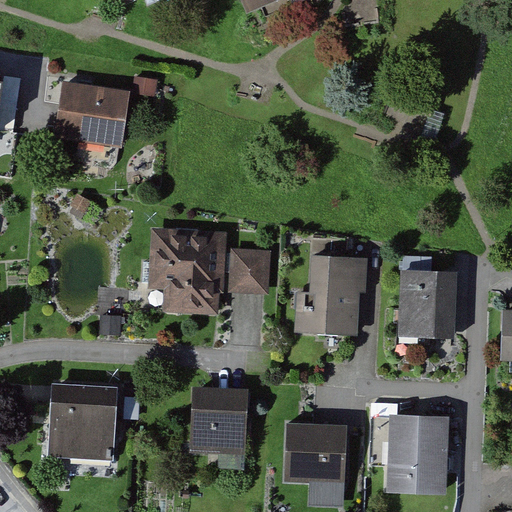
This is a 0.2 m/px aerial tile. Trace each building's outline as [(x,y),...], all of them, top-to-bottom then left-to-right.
[(148,0),(149,2),(155,0),(245,0),(249,9),(271,0),(148,0)] [(46,104),(58,105),(62,75),(49,74),(46,104)] [(130,90),(65,81),(57,136),(122,146),(130,90)] [(230,251),(230,233),(159,231),(156,306),(231,309),(231,290),(269,291),(270,252),(230,251)] [(364,256),(316,255),(315,291),(302,290),(300,333),(361,335),(364,256)] [(458,336),(459,271),(408,270),(406,334),(458,336)] [(121,385),(54,382),(51,457),(118,460),(121,385)] [(250,450),(253,392),(199,389),(197,448),(250,450)] [(452,415),(394,412),(390,491),(449,493),(452,415)] [(288,480),(313,480),(313,504),(348,505),(351,424),(290,422),(288,480)]
